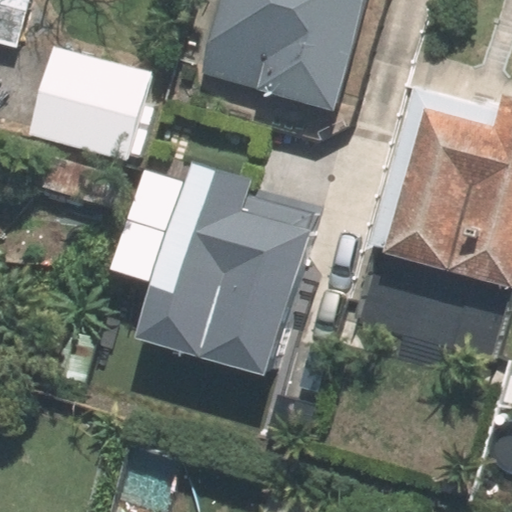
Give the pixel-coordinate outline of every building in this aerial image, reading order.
[(32,0),(0,0),(0,39),(20,45),(32,0)] [(229,0),(209,72),(349,111),(381,0),(229,0)] [(39,132),(132,158),(155,72),(61,47),(39,132)] [(511,282),(511,104),(510,111),(424,86),(380,236),(401,243),(398,250),(511,282)] [(261,176),(206,161),(155,339),(283,375),(323,231),(253,210),(261,176)]
